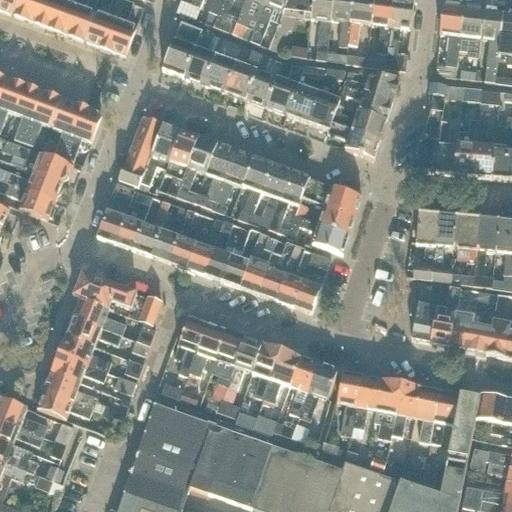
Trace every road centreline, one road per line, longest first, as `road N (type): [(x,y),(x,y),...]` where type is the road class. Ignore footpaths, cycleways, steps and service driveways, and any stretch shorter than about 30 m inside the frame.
road 1 (residential): [(392,181),(333,161),(310,168),(221,137),(217,115),(139,90)]
road 2 (residential): [(392,181),(388,155),(421,74),(429,0)]
road 3 (residential): [(341,339),(459,364),(481,386),(511,392)]
road 4 (residential): [(75,251),(139,90)]
road 5 (residential): [(341,339),(392,181)]
road 6 (residential): [(341,339),(313,330),(294,339),(188,298)]
road 7 (residential): [(0,359),(37,259),(75,251)]
road 8 (residential): [(75,251),(188,298)]
road 9 (residential): [(511,194),(392,181)]
